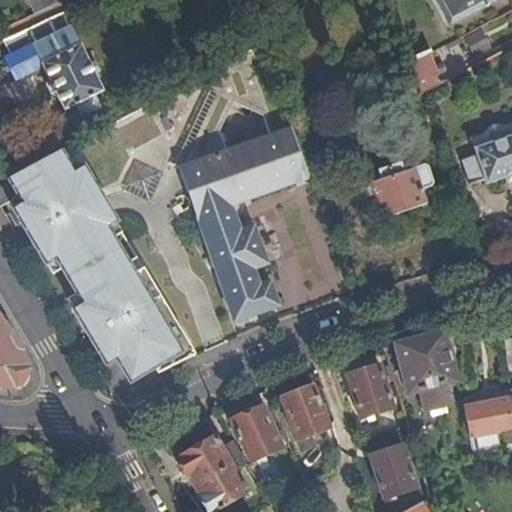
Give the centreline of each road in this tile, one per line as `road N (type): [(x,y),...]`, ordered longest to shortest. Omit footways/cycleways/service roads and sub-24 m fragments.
road 1 (residential): [(104,437),(215,380),(342,330),(511,291)]
road 2 (tertiary): [(0,271),(83,403)]
